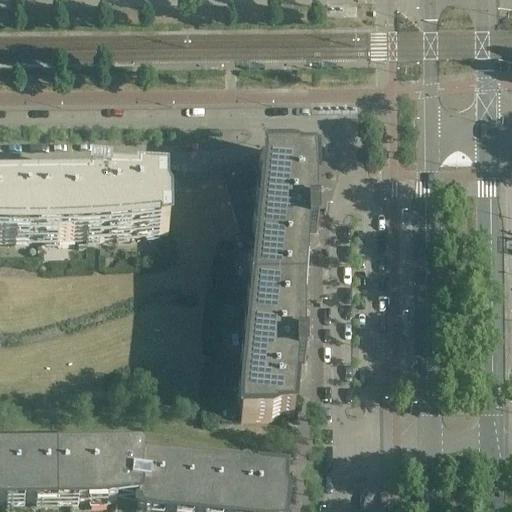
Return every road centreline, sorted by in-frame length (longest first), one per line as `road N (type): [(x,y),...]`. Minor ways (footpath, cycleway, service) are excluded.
road 1 (tertiary): [(429,131),(432,448)]
road 2 (tertiary): [(487,447),(485,141)]
road 3 (residential): [(0,161),(221,160),(262,146),(288,126)]
road 4 (residential): [(288,126),(0,127)]
road 5 (residential): [(374,451),(372,216),(355,182)]
road 6 (residential): [(355,182),(338,217),(341,450)]
road 7 (residential): [(136,0),(0,0)]
road 8 (tertiary): [(427,0),(429,131)]
